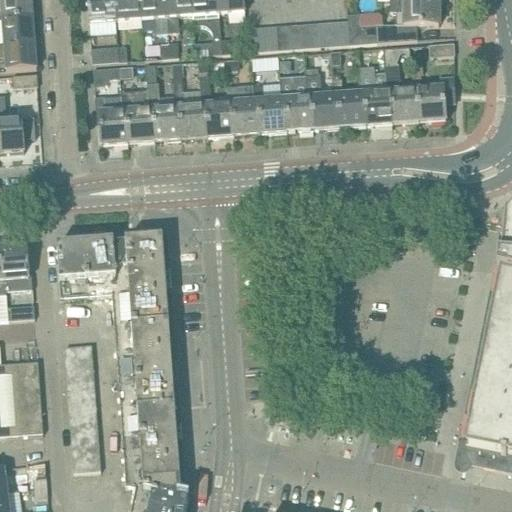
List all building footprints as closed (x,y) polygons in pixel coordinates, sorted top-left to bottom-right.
[(30,0),(0,0),(2,22),(32,20),(30,0)] [(113,0),(86,0),(89,27),(115,25),(113,0)] [(139,0),(113,0),(115,25),(141,23),(139,0)] [(165,0),(139,0),(141,23),(155,22),(157,39),(168,38),(167,21),(165,0)] [(191,0),(165,0),(167,21),(168,38),(178,37),(180,37),(178,20),(193,19),(191,0)] [(217,0),(191,0),(193,19),(193,30),(202,29),(203,29),(204,29),(205,30),(206,30),(207,31),(208,31),(209,32),(209,33),(210,34),(211,34),(211,35),(212,36),(212,37),(212,38),(213,39),(213,40),(213,41),(213,42),(212,43),(212,44),(212,45),(211,46),(211,47),(210,48),(210,49),(209,50),(208,50),(207,51),(208,59),(221,58),(220,43),(218,17),(217,0)] [(243,0),(217,0),(218,17),(245,15),(243,0)] [(396,29),(376,28),(377,47),(417,44),(416,29),(438,29),(438,0),(389,0),(389,17),(396,17),(396,29)] [(347,18),(347,25),(349,49),(377,47),(376,28),(359,30),(358,18),(347,18)] [(32,20),(2,22),(4,48),(34,46),(32,20)] [(336,25),(324,26),(325,50),(337,49),(336,25)] [(347,25),(336,25),(337,49),(349,49),(347,25)] [(324,26),(312,27),(313,51),(325,50),(324,26)] [(312,27),(300,28),(301,52),(313,51),(312,27)] [(300,28),(288,29),(289,53),(301,52),(300,28)] [(288,29),(276,30),(277,54),(289,53),(288,29)] [(276,30),(264,31),(265,55),(277,54),(276,30)] [(264,31),(252,32),(254,56),(265,55),(264,31)] [(229,42),(220,43),(221,58),(230,57),(229,42)] [(4,48),(0,48),(0,61),(5,61),(6,74),(36,72),(34,46),(4,48)] [(177,46),(169,47),(170,62),(178,61),(177,46)] [(169,47),(160,47),(161,62),(170,62),(169,47)] [(453,47),(428,49),(429,61),(454,59),(453,47)] [(126,50),(117,51),(118,66),(127,65),(126,50)] [(386,94),(390,94),(392,128),(419,126),(416,92),(412,92),(400,93),(399,69),(398,69),(398,67),(396,66),(399,56),(400,56),(401,55),(402,54),(403,54),(404,55),(406,55),(406,56),(407,57),(407,58),(410,58),(409,50),(383,52),(386,94)] [(117,51),(91,53),(92,67),(118,66),(117,51)] [(340,68),(339,55),(330,56),(331,68),(340,68)] [(237,63),(224,64),(225,74),(238,73),(237,63)] [(422,68),(411,68),(412,92),(416,92),(419,126),(446,124),(444,107),(454,107),(452,82),(439,83),(440,90),(421,92),(420,76),(423,76),(422,68)] [(155,146),(181,144),(179,110),(175,110),(160,112),(158,89),(156,89),(154,69),(145,70),(147,95),(148,112),(152,112),(155,146)] [(366,130),(392,128),(390,94),(386,94),(374,95),(372,70),(358,71),(360,96),(363,96),(366,130)] [(119,71),(92,73),(94,90),(103,89),(109,83),(120,82),(119,71)] [(306,80),(318,79),(317,72),(305,73),(306,80)] [(13,92),(37,90),(36,78),(12,80),(13,92)] [(207,142),(234,140),(231,106),(227,106),(210,108),(208,79),(199,80),(201,108),(205,108),(207,142)] [(318,79),(306,80),(307,100),(311,100),(313,134),(339,132),(337,98),(334,98),(322,99),(320,79),(318,79)] [(279,82),(281,102),(284,102),(287,136),(313,134),(311,100),(307,100),(296,101),(294,80),(279,82)] [(181,144),(207,142),(205,108),(201,108),(184,110),(182,81),(172,81),(175,110),(179,110),(181,144)] [(341,82),(332,83),(334,98),(337,98),(339,132),(366,130),(363,96),(360,96),(342,98),(341,82)] [(258,104),(260,138),(287,136),(284,102),(281,102),(263,104),(262,88),(253,89),(254,104),(258,104)] [(253,89),(226,91),(227,106),(231,106),(234,140),(260,138),(258,104),(254,104),(253,89)] [(126,114),(128,148),(155,146),(152,112),(148,112),(147,95),(121,97),(122,114),(126,114)] [(4,100),(0,100),(0,157),(24,156),(23,143),(35,142),(33,121),(21,122),(21,121),(6,122),(4,100)] [(103,100),(94,101),(97,129),(100,129),(101,150),(128,148),(126,114),(122,114),(105,116),(103,100)] [(109,246),(56,250),(60,303),(112,299),(126,491),(136,493),(153,495),(159,496),(180,499),(161,242),(135,244),(109,246)] [(471,469),(511,477),(511,475),(511,247),(507,248),(506,261),(497,260),(496,275),(501,276),(464,458),(471,469)] [(0,265),(1,284),(5,283),(5,284),(6,296),(32,294),(30,269),(27,269),(26,248),(0,249),(0,265)] [(33,309),(7,311),(8,324),(34,322),(33,309)] [(64,352),(66,372),(93,370),(91,349),(64,352)] [(9,440),(43,438),(38,366),(3,369),(9,440)] [(0,441),(9,440),(3,369),(0,368),(0,441)] [(94,391),(93,370),(66,372),(67,393),(94,391)] [(96,412),(94,391),(67,393),(69,414),(96,412)] [(302,416),(272,406),(266,425),(296,435),(302,416)] [(97,433),(96,412),(69,414),(70,435),(97,433)] [(99,454),(97,433),(70,435),(72,456),(99,454)] [(100,475),(99,454),(72,456),(73,477),(100,475)] [(0,472),(0,496),(8,496),(5,472),(0,472)] [(47,492),(46,482),(33,483),(34,493),(47,492)] [(47,492),(34,493),(34,503),(48,502),(47,492)] [(132,511),(184,511),(187,501),(180,499),(159,496),(153,495),(136,493),(132,511)] [(0,511),(10,511),(8,496),(0,496),(0,511)]
